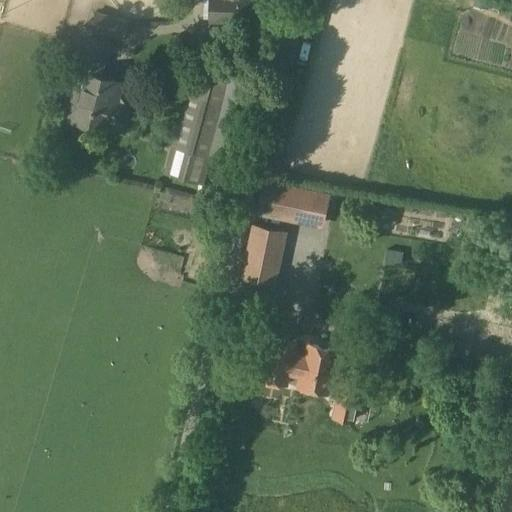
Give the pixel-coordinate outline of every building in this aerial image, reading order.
[(209,0),(209,23),(264,24),(264,0),(209,0)] [(128,19),(93,11),(89,31),(123,39),(128,19)] [(100,75),(105,55),(107,55),(110,42),(87,37),(84,49),(85,50),(79,71),(87,73),(76,120),(110,129),(112,121),(124,124),(129,104),(114,101),(119,80),(100,75)] [(192,68),(164,172),(203,183),(231,79),(192,68)] [(327,195),(264,182),(259,210),(298,218),(299,214),(322,219),(327,195)] [(179,242),(186,222),(176,219),(169,239),(179,242)] [(283,231),(255,226),(245,274),(272,280),(283,231)] [(353,419),(361,379),(335,374),(340,350),(305,343),(302,360),(292,358),(296,341),(269,335),(260,377),(287,383),(289,374),(299,376),(297,386),(338,394),(334,415),(353,419)]
